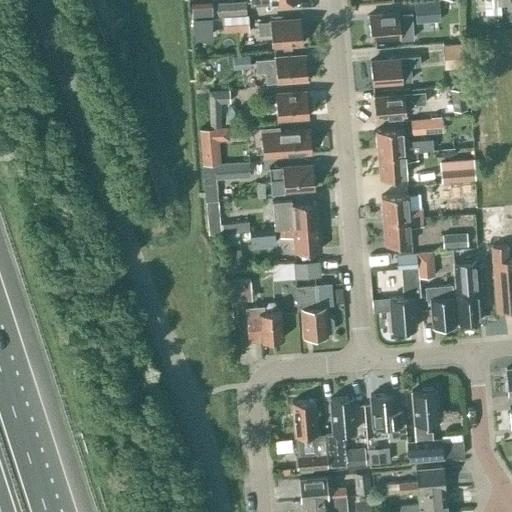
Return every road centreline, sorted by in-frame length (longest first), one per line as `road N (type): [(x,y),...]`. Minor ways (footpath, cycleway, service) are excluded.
road 1 (unclassified): [(219,511),(198,426),(35,0)]
road 2 (residential): [(362,362),(333,0)]
road 3 (residential): [(262,511),(258,379),(274,370),(362,362)]
road 4 (motorway): [(47,511),(0,365)]
road 5 (residential): [(503,488),(481,447),(471,353)]
